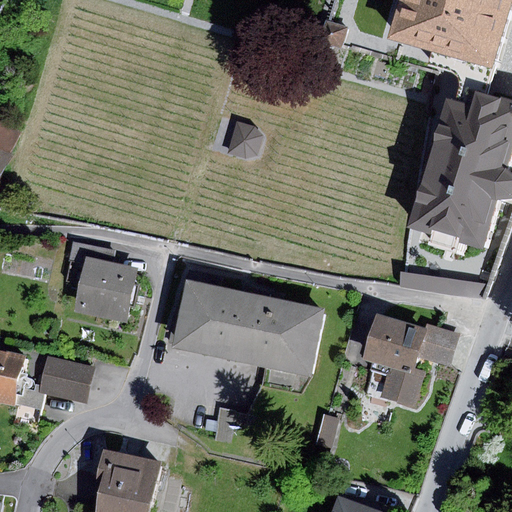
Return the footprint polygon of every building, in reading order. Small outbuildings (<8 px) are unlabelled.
[(435,56),(496,73),(511,14),(511,0),(398,0),(386,42),(435,56)] [(327,22),(321,41),(343,47),(349,28),(327,22)] [(470,107),(446,99),(409,230),(484,250),(491,228),(485,226),(493,199),(501,202),(511,199),(511,173),(507,169),(501,167),(505,153),(510,155),(511,148),(511,100),(476,90),(470,107)] [(255,127),(237,121),(227,155),(245,160),(256,157),(261,137),(255,127)] [(0,180),(24,133),(0,122),(0,180)] [(138,269),(86,258),(75,312),(127,323),(138,269)] [(403,273),(401,287),(482,300),(486,285),(403,273)] [(276,299),(187,280),(173,348),(268,369),(298,375),(311,378),(326,309),(276,299)] [(426,329),(376,314),(362,362),(389,370),(381,399),(415,409),(425,372),(416,369),(419,358),(449,367),(459,334),(427,324),(426,329)] [(25,356),(0,350),(0,402),(14,406),(25,356)] [(95,367),(47,356),(39,393),(87,404),(95,367)] [(264,385),(249,415),(278,423),(295,391),(298,375),(268,369),(264,385)] [(242,413),(219,409),(213,441),(236,445),(242,413)] [(381,409),(376,426),(387,429),(392,412),(381,409)] [(326,415),(317,446),(333,450),(342,419),(326,415)] [(151,511),(162,462),(104,450),(96,488),(101,489),(96,511),(151,511)] [(364,495),(373,499),(375,492),(395,499),(397,493),(369,483),(364,495)] [(380,511),(337,498),(332,511),(380,511)]
